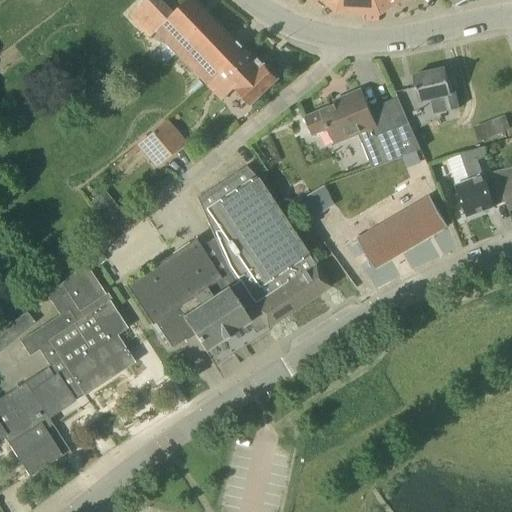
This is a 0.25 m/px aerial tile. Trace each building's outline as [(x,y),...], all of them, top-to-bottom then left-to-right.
[(188,0),(173,14),(159,0),(146,0),(131,14),(152,37),(159,30),(208,83),(221,71),(220,68),(242,48),(196,0),(188,0)] [(322,0),(337,12),(344,0),(322,0)] [(401,0),(344,0),(337,12),(381,14),(401,0)] [(256,62),(242,48),(220,68),(221,71),(208,83),(223,98),(234,88),(251,105),(278,79),(265,66),(263,68),(257,62),(256,62)] [(451,92),(450,88),(446,69),(414,76),(420,104),(434,100),(436,111),(444,110),(445,113),(460,109),(456,91),(451,92)] [(371,110),(362,90),(333,102),(335,105),(305,118),(312,135),(326,129),(335,145),(359,135),(372,166),(420,147),(400,97),(396,99),(371,110)] [(481,140),(505,132),(511,130),(507,116),(476,127),(481,140)] [(157,167),(184,143),(163,119),(140,137),(143,140),(137,145),(157,167)] [(506,202),(503,193),(502,193),(498,183),(488,187),(479,160),(487,157),(484,147),(461,155),(447,159),(457,185),(469,217),(495,208),(494,206),(506,202)] [(257,178),(246,167),(197,199),(216,241),(204,249),(202,250),(250,322),(253,327),(260,328),(265,325),(268,329),(330,287),(269,195),(257,178)] [(511,168),(508,170),(495,173),(498,183),(502,193),(503,193),(511,189),(511,168)] [(448,226),(438,208),(430,195),(400,212),(393,200),(350,225),(375,268),(448,226)] [(205,351),(250,322),(202,250),(204,249),(197,239),(126,286),(152,326),(155,324),(172,349),(194,334),(205,351)] [(135,363),(117,335),(128,328),(109,301),(86,264),(58,286),(65,294),(53,303),(61,315),(21,341),(30,355),(39,349),(49,365),(46,367),(47,368),(0,398),(0,439),(4,437),(29,477),(61,456),(63,459),(72,454),(49,419),(76,401),(73,396),(81,391),(84,396),(135,363)] [(53,303),(65,294),(58,286),(47,294),(53,303)] [(12,324),(20,333),(34,322),(27,312),(12,324)]
